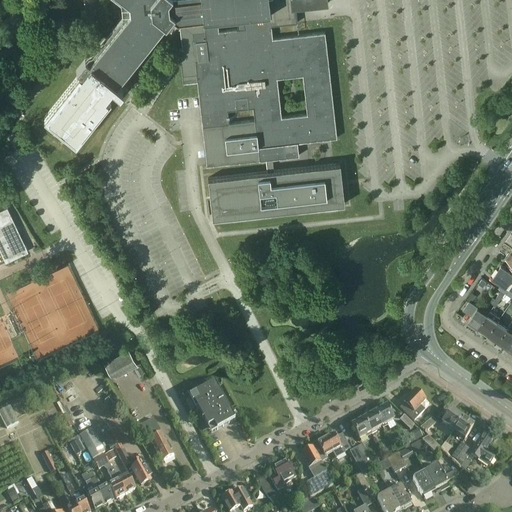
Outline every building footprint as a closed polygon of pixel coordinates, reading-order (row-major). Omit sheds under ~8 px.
[(129,8),(129,12),(113,32),(89,63),(85,59),(76,71),(78,72),(80,74),(79,75),(78,75),(44,118),(75,142),(109,100),(106,97),(113,89),(119,94),(122,90),(116,85),(118,83),(164,24),(170,18),(177,23),(179,23),(179,29),(182,48),(179,48),(182,83),(183,83),(190,82),(193,81),(197,81),(200,108),(204,144),(217,142),(219,164),(265,159),(267,171),(207,178),(209,196),(211,216),(212,218),(212,219),(227,217),(237,216),(344,204),(342,186),(342,185),(342,183),(340,166),(339,163),(333,164),(273,171),(272,158),(278,158),(298,156),(297,142),(306,141),(331,139),(336,138),(325,32),(272,38),(271,26),(289,23),(297,23),(295,9),(289,10),(288,7),(289,7),(289,6),(290,5),(290,4),(290,3),(290,2),(289,1),(288,0),(122,0),(129,5),(129,8)] [(288,0),(289,1),(290,2),(290,3),(290,4),(290,5),(289,6),(289,7),(288,7),(289,10),(295,9),(327,6),(326,0),(288,0)] [(141,102),(150,108),(168,80),(159,74),(141,102)] [(0,207),(11,202),(8,194),(7,193),(7,194),(1,196),(0,194),(0,207)] [(0,211),(0,251),(5,262),(27,252),(6,208),(0,211)] [(205,249),(195,254),(206,276),(215,271),(205,249)] [(502,283),(498,288),(511,297),(511,286),(510,284),(511,281),(511,272),(501,265),(493,277),(502,283)] [(481,279),(478,284),(483,287),(486,283),(481,279)] [(496,297),(500,300),(505,293),(501,290),(496,297)] [(472,292),(466,300),(471,303),(477,296),(472,292)] [(500,300),(496,297),(491,304),(495,307),(500,300)] [(478,327),(488,314),(478,307),(468,320),(478,327)] [(488,314),(478,327),(488,334),(498,321),(488,314)] [(498,341),(507,328),(498,321),(488,334),(498,341)] [(508,348),(511,342),(511,330),(507,328),(498,341),(508,348)] [(112,378),(136,364),(128,350),(104,364),(112,378)] [(191,397),(197,408),(203,420),(208,428),(214,425),(217,431),(235,421),(214,384),(202,390),(191,397)] [(425,402),(426,401),(415,391),(404,403),(407,406),(401,411),(413,423),(425,411),(428,407),(429,404),(425,402)] [(0,411),(0,415),(7,429),(18,423),(10,407),(0,411)] [(374,414),(382,428),(394,422),(386,408),(374,414)] [(453,433),(462,419),(451,411),(441,425),(453,433)] [(82,412),(71,418),(80,434),(91,428),(82,412)] [(363,420),(371,435),(382,428),(374,414),(363,420)] [(410,431),(414,426),(404,416),(399,421),(410,431)] [(420,429),(425,434),(437,424),(432,419),(420,429)] [(462,419),(453,433),(464,441),(474,427),(462,419)] [(161,434),(153,420),(147,423),(138,428),(142,435),(147,443),(150,441),(156,452),(162,463),(174,457),(161,434)] [(371,435),(363,420),(352,426),(360,441),(371,435)] [(92,430),(79,437),(92,460),(105,453),(92,430)] [(418,430),(414,433),(418,440),(422,437),(419,431),(419,430),(418,430)] [(123,451),(113,431),(103,436),(112,452),(115,450),(124,467),(131,464),(124,451),(123,451)] [(466,448),(457,462),(462,465),(470,455),(478,461),(479,460),(489,467),(496,457),(486,450),(493,440),(484,434),(471,451),(466,448)] [(332,453),(332,454),(333,454),(336,459),(345,454),(344,453),(349,450),(349,451),(350,451),(343,438),(337,441),(334,435),(326,439),(332,453)] [(428,437),(422,441),(435,453),(440,448),(428,437)] [(332,453),(326,439),(317,444),(318,445),(301,455),(309,470),(314,479),(303,485),(310,498),(333,486),(321,463),(327,460),(326,458),(332,454),(332,453)] [(70,446),(72,451),(75,457),(85,451),(79,441),(70,446)] [(457,462),(466,448),(461,444),(451,458),(457,462)] [(378,460),(372,463),(362,445),(356,448),(366,466),(369,470),(374,467),(380,465),(378,460)] [(366,466),(356,448),(349,452),(359,470),(366,466)] [(75,457),(72,451),(66,454),(71,463),(77,459),(75,457)] [(105,456),(108,463),(116,459),(112,452),(105,456)] [(52,462),(47,453),(41,456),(46,465),(51,474),(57,471),(52,462)] [(392,457),(400,471),(406,468),(398,454),(392,457)] [(93,462),(96,466),(98,471),(101,469),(98,465),(107,460),(104,456),(93,462)] [(400,471),(392,457),(387,460),(394,474),(400,471)] [(131,469),(133,472),(141,487),(151,481),(149,478),(151,477),(145,466),(142,460),(135,463),(137,466),(131,469)] [(282,487),(296,479),(287,462),(272,470),(276,477),(271,480),(277,492),(283,488),(282,487)] [(437,466),(425,473),(434,490),(438,488),(438,489),(446,484),(445,483),(446,482),(444,478),(445,478),(444,477),(443,476),(437,466)] [(112,470),(126,495),(135,490),(127,476),(122,479),(116,467),(112,470)] [(115,477),(112,470),(107,472),(113,483),(109,486),(116,500),(126,495),(115,477)] [(425,473),(412,480),(415,485),(418,490),(417,490),(418,493),(419,492),(421,496),(422,496),(423,497),(431,493),(431,492),(434,490),(425,473)] [(355,478),(362,491),(363,492),(369,488),(361,474),(355,478)] [(90,482),(104,507),(113,502),(105,488),(101,490),(95,479),(90,482)] [(104,507),(90,482),(85,484),(88,490),(91,496),(87,498),(95,511),(104,507)] [(267,483),(261,487),(260,487),(269,499),(273,497),(275,496),(267,483)] [(393,488),(388,491),(399,510),(399,511),(404,509),(403,508),(410,504),(410,503),(411,502),(408,498),(409,498),(408,496),(407,496),(402,486),(394,490),(393,488)] [(42,498),(41,495),(37,487),(31,490),(34,496),(36,495),(37,497),(39,500),(42,498)] [(66,489),(67,491),(67,490),(78,511),(88,511),(83,501),(84,501),(79,492),(74,495),(70,487),(66,489)] [(15,488),(7,492),(11,499),(10,500),(12,504),(19,500),(17,496),(18,495),(15,488)] [(71,507),(66,510),(67,511),(78,511),(67,490),(67,491),(63,493),(71,507)] [(228,511),(245,511),(252,508),(242,490),(233,495),(232,493),(221,499),(228,511)] [(371,506),(363,492),(362,491),(357,494),(365,508),(365,509),(366,509),(371,506)] [(385,496),(377,500),(382,510),(382,511),(383,511),(398,511),(399,511),(399,510),(388,491),(384,494),(385,496)]
